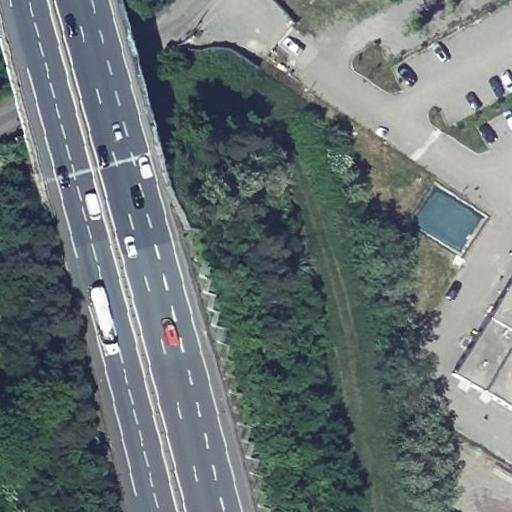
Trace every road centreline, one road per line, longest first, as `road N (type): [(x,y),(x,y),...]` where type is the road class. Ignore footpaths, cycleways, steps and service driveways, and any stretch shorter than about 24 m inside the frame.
road 1 (motorway): [(214,511),(85,0)]
road 2 (motorway): [(28,0),(157,511)]
road 3 (track): [(243,89),(293,156),(323,230),(379,511)]
road 4 (track): [(38,108),(47,118),(211,98),(274,80),(430,0)]
road 5 (residential): [(200,0),(109,75),(0,127)]
